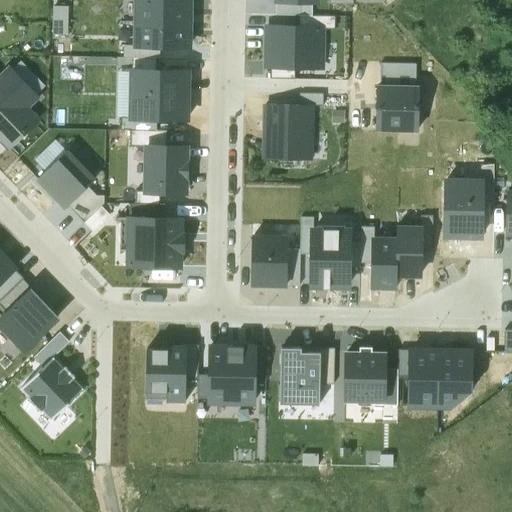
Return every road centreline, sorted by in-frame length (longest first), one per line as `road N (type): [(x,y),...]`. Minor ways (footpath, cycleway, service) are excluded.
road 1 (residential): [(221,314),(400,318),(466,298)]
road 2 (residential): [(227,83),(221,314)]
road 3 (residential): [(105,301),(100,460)]
road 4 (residential): [(105,301),(0,191)]
